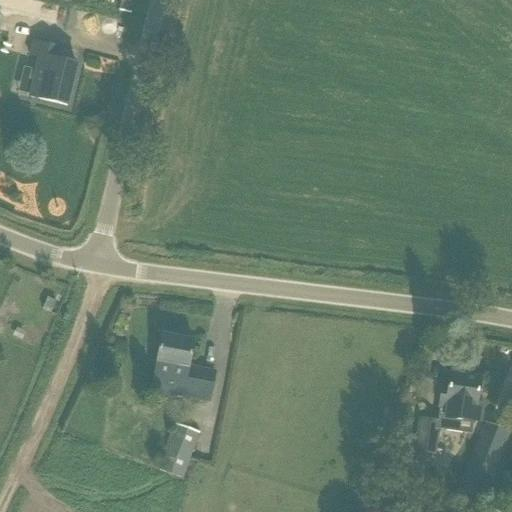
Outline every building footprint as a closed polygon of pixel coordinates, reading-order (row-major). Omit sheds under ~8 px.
[(60,49),(40,44),(34,43),(30,59),(37,61),(28,98),(66,107),(76,67),(57,62),(60,49)] [(46,298),(42,310),(50,313),(54,302),(46,298)] [(162,337),(158,357),(152,386),(190,394),(189,400),(208,405),(215,375),(188,369),(194,343),(162,337)] [(474,408),(475,408),(476,400),(479,380),(449,376),(448,388),(442,387),(439,408),(445,409),(443,421),(457,422),(472,424),(474,408)] [(477,511),(478,511),(510,429),(485,420),(455,497),(461,499),(458,505),(477,511)] [(416,455),(434,457),(437,423),(419,421),(416,455)] [(182,480),(199,434),(173,425),(156,471),(182,480)] [(413,481),(419,464),(385,453),(379,470),(413,481)]
